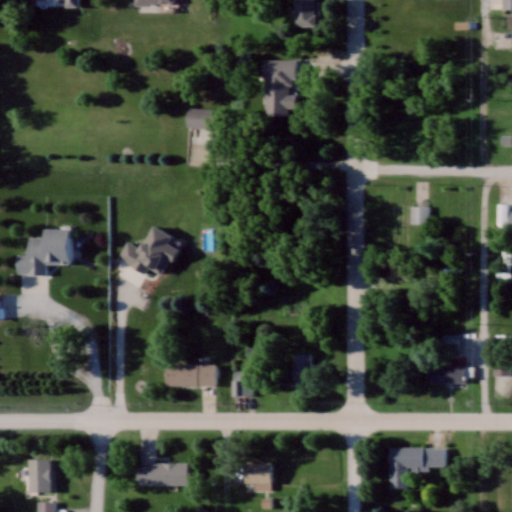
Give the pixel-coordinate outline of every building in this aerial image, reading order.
[(294,0),(294,25),(315,25),(314,0),(294,0)] [(296,112),(296,58),(265,58),(265,112),(296,112)] [(214,106),(187,106),(187,125),(214,125),(214,106)] [(411,222),(428,222),(428,203),(411,203),(411,222)] [(47,261),(69,262),(70,226),(45,226),(45,236),(29,236),(29,253),(17,252),(17,271),(47,272),(47,261)] [(310,352),(293,352),(293,384),(322,384),(322,362),(310,362),(310,352)] [(165,385),(216,385),(216,363),(165,363),(165,385)] [(465,363),(430,363),(430,382),(465,382),(465,363)] [(244,379),(244,370),(232,370),(233,394),(253,393),(252,378),(244,379)] [(445,446),(389,445),(389,487),(407,487),(407,468),(430,468),(430,465),(445,465),(445,446)] [(52,457),(30,457),(30,489),(52,489),(52,457)] [(189,482),(189,461),(137,461),(137,482),(189,482)] [(271,462),(246,462),(246,489),(271,489),(271,462)] [(54,511),(54,500),(38,500),(37,511),(54,511)]
